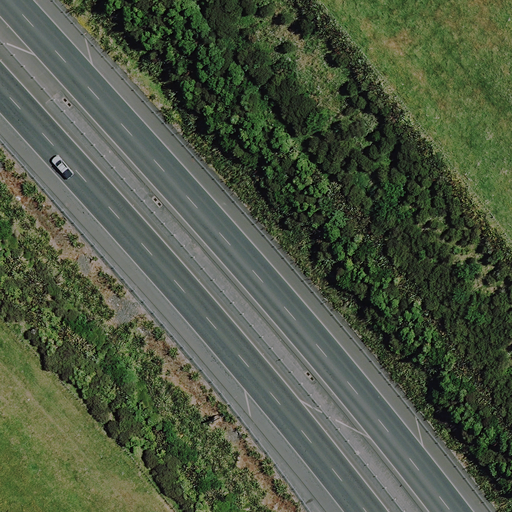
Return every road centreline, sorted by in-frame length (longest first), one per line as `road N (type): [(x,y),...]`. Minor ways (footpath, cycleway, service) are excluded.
road 1 (motorway): [(7,0),(258,277),(449,511)]
road 2 (motorway): [(365,511),(0,86)]
